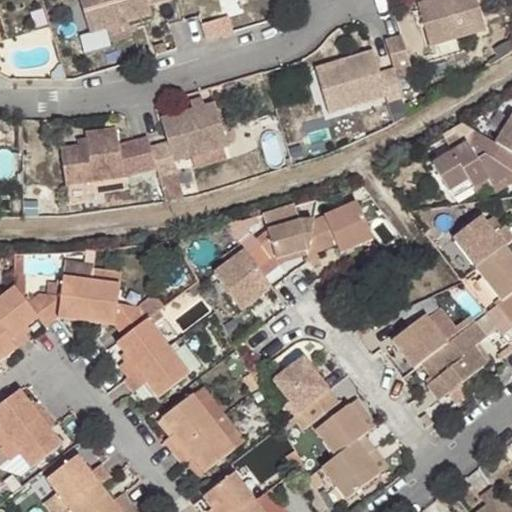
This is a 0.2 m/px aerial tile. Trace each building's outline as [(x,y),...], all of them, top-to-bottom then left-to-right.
[(148,0),(80,0),(90,32),(153,13),(150,3),(148,0)] [(474,0),(424,0),(415,3),(427,44),(483,27),(474,0)] [(399,35),(384,40),(392,68),(393,69),(408,64),(399,35)] [(12,45),(12,66),(47,66),(47,45),(12,45)] [(386,101),(401,97),(393,69),(392,68),(378,72),(372,50),(339,60),(340,64),(315,72),(327,113),(384,96),(386,101)] [(315,72),(340,64),(339,60),(313,68),(315,72)] [(215,98),(161,114),(168,138),(151,143),(159,172),(178,167),(175,157),(228,141),(215,98)] [(511,147),(511,125),(502,141),(511,147)] [(125,174),(117,126),(86,131),(87,136),(88,142),(79,144),(61,147),(67,183),(125,174)] [(511,147),(502,141),(482,128),(473,143),(480,146),(445,164),(459,190),(479,181),(483,190),(499,182),(501,186),(511,180),(511,147)] [(178,167),(159,172),(169,205),(188,201),(178,167)] [(499,182),(483,190),(485,194),(501,186),(499,182)] [(324,218),(322,218),(315,250),(314,256),(344,243),(348,251),(381,236),(364,200),(324,218)] [(491,213),(461,234),(467,242),(502,226),(491,213)] [(251,249),(266,270),(287,255),(287,259),(315,250),(322,218),(308,218),(261,234),(252,222),(235,227),(246,243),(251,249)] [(467,242),(484,265),(511,243),(511,224),(504,230),(502,226),(467,242)] [(228,256),(232,262),(251,249),(246,243),(228,256)] [(511,243),(484,265),(510,300),(511,298),(511,243)] [(219,272),(247,310),(279,288),(266,270),(251,249),(232,262),(219,272)] [(47,314),(55,324),(67,317),(95,320),(101,279),(72,274),(68,294),(50,292),(38,301),(47,314)] [(101,279),(95,320),(124,324),(132,336),(156,319),(147,306),(126,304),(129,283),(101,279)] [(0,308),(2,312),(26,343),(38,334),(31,326),(39,320),(47,314),(38,301),(25,282),(0,301),(0,308)] [(464,335),(481,322),(464,301),(459,302),(451,312),(451,317),(464,335)] [(0,362),(26,343),(2,312),(0,313),(0,362)] [(420,368),(433,358),(453,343),(431,314),(398,339),(420,368)] [(156,319),(132,336),(123,342),(136,359),(127,365),(136,376),(177,346),(156,319)] [(493,338),(481,322),(464,335),(453,343),(433,358),(447,374),(433,385),(445,401),(494,364),(481,347),(493,338)] [(197,373),(177,346),(136,376),(145,388),(153,382),(165,397),(197,373)] [(307,410),(335,388),(311,354),(279,377),(295,398),(292,401),(302,413),(307,410)] [(337,387),(335,388),(343,403),(347,401),(337,387)] [(343,403),(335,388),(307,410),(302,413),(314,428),(319,423),(343,403)] [(53,409),(43,397),(38,401),(30,390),(0,411),(0,414),(7,425),(0,429),(0,435),(6,444),(53,409)] [(170,443),(179,454),(220,423),(200,395),(167,421),(178,436),(170,443)] [(355,404),(347,410),(362,440),(370,433),(375,430),(355,404)] [(63,422),(62,421),(53,409),(6,444),(16,457),(25,451),(37,465),(68,442),(57,427),(63,422)] [(362,440),(347,410),(322,429),(341,455),(362,440)] [(220,423),(179,454),(190,467),(197,460),(209,475),(240,451),(220,423)] [(362,440),(382,476),(387,473),(373,453),(380,448),(370,433),(362,440)] [(352,498),(382,476),(362,440),(341,455),(328,465),(352,498)] [(373,453),(387,473),(394,468),(380,448),(373,453)] [(105,485),(116,477),(106,463),(95,471),(83,454),(52,479),(74,508),(105,485)] [(245,511),(260,502),(239,473),(206,497),(218,511),(245,511)] [(105,485),(74,508),(76,511),(127,511),(136,506),(126,492),(116,500),(105,485)] [(511,511),(511,506),(499,490),(486,500),(493,508),(487,511),(511,511)] [(245,511),(267,511),(260,502),(245,511)]
